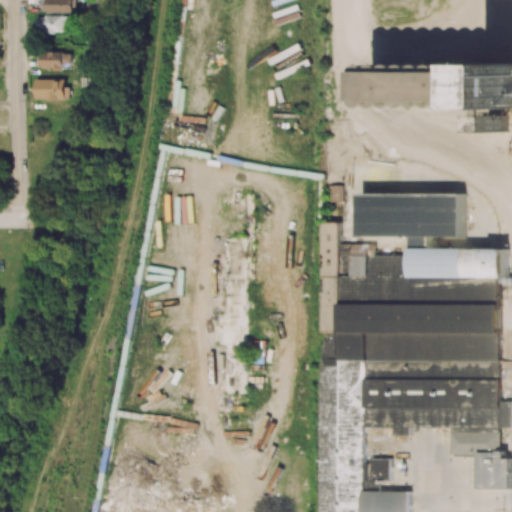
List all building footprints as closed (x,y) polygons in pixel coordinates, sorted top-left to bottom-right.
[(76,12),(76,0),(43,0),(43,12),(76,12)] [(39,16),(39,33),(71,32),(71,15),(39,16)] [(66,64),(74,64),(74,52),(40,51),(39,68),(66,69),(66,64)] [(375,70),(375,106),(388,106),(388,100),(490,100),(490,108),(511,107),(511,62),(491,63),(491,71),(375,70)] [(68,80),(37,79),(36,98),(74,99),(74,87),(68,87),(68,80)] [(330,202),(344,201),(343,185),(329,185),(330,202)] [(322,222),(319,511),(410,511),(411,491),(380,491),(380,480),(391,480),(391,459),(365,458),(365,429),(450,429),(450,455),(476,455),(476,447),(500,447),(500,427),(503,427),(504,304),(394,304),(509,259),(509,248),(431,248),(431,236),(465,237),(465,193),(362,193),(362,236),(412,236),(412,250),(340,249),(340,222),(322,222)] [(250,313),(236,313),(236,318),(224,317),(222,393),(248,393),(250,313)] [(511,488),(511,458),(504,458),(504,451),(478,452),(478,488),(511,488)]
